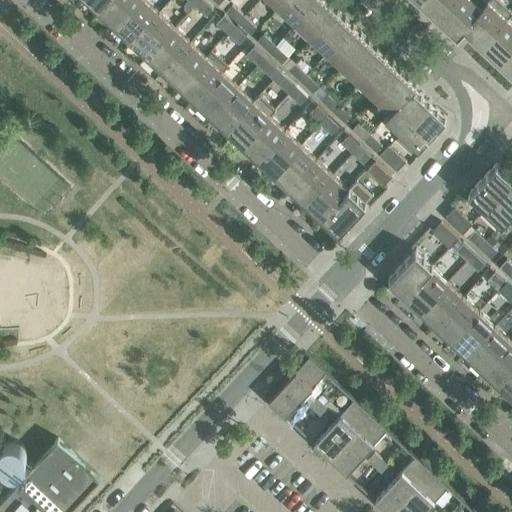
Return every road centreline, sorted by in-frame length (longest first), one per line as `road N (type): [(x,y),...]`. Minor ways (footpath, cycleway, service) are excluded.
road 1 (residential): [(341,283),(36,0)]
road 2 (residential): [(124,511),(341,283)]
road 3 (residential): [(511,450),(341,283)]
road 4 (residential): [(497,114),(341,283)]
road 5 (residential): [(372,0),(497,114)]
